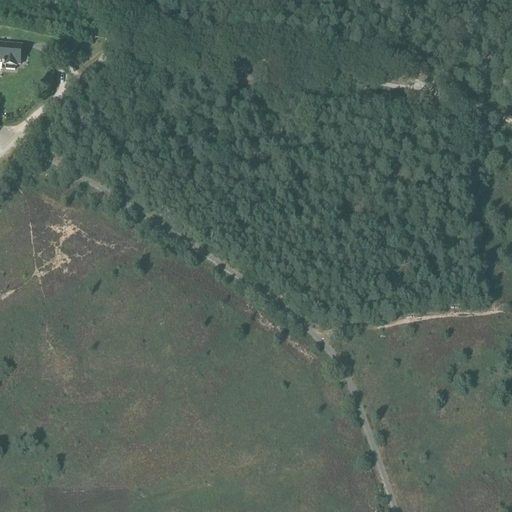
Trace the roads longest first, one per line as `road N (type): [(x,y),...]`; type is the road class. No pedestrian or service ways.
road 1 (track): [(16,140),(244,278),(328,347),(395,511)]
road 2 (track): [(417,87),(345,64),(150,32),(136,19)]
road 3 (track): [(0,147),(113,39)]
